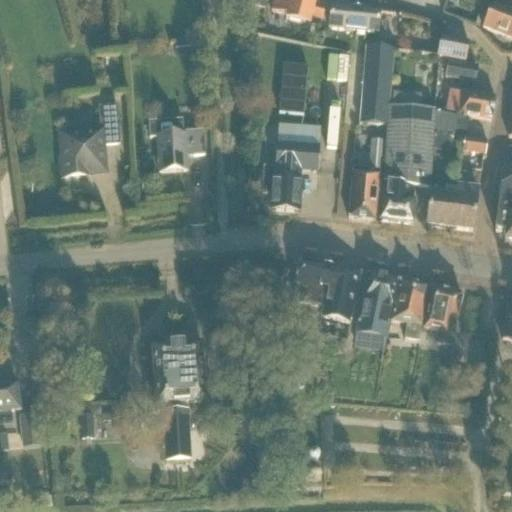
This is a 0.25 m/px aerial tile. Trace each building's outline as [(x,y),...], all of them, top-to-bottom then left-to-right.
[(264,12),(265,0),(239,0),(238,6),(264,12)] [(319,31),(323,9),(314,7),(315,2),(307,0),(273,0),(270,14),(286,18),(285,23),(319,31)] [(511,0),(509,0),(509,3),(505,12),(492,7),(482,31),(511,43),(511,0)] [(376,37),(378,16),(347,13),(348,10),(331,8),(328,33),(376,37)] [(178,56),(204,55),(203,31),(177,32),(178,56)] [(465,65),(469,44),(440,38),(436,59),(465,65)] [(392,53),(366,51),(361,109),(360,126),(387,128),(387,111),(392,53)] [(444,80),(474,86),(477,70),(447,64),(444,80)] [(490,125),(494,101),(462,96),(458,119),(490,125)] [(432,133),(433,116),(433,114),(418,113),(419,99),(392,97),(391,112),(387,111),(387,128),(386,145),(383,180),(379,224),(412,228),(416,204),(412,204),(413,190),(429,191),(432,143),(432,133)] [(61,182),(89,179),(89,177),(103,175),(101,149),(119,148),(116,108),(97,110),(99,136),(60,139),(62,163),(59,163),(61,182)] [(432,133),(432,143),(450,147),(453,132),(466,134),(468,123),(455,121),(455,119),(433,116),(432,133)] [(183,135),(182,122),(148,124),(149,142),(157,141),(159,176),(185,175),(185,160),(192,159),(192,160),(204,160),(203,134),(183,135)] [(484,158),(486,145),(464,142),(462,155),(484,158)] [(382,172),(384,144),(370,143),(368,171),(382,172)] [(319,150),(308,149),(276,147),(275,172),(264,171),(263,196),(273,197),(272,214),(296,215),(298,185),(296,184),(297,173),(317,174),(319,151),(319,150)] [(375,224),(379,179),(379,176),(368,175),(368,172),(352,170),(348,221),(375,224)] [(456,191),(458,177),(446,176),(445,188),(456,191)] [(456,200),(452,233),(472,236),(477,193),(469,192),(471,179),(458,177),(456,191),(455,200),(456,200)] [(511,246),(511,184),(499,191),(494,235),(504,237),(503,245),(511,246)] [(456,200),(455,200),(430,197),(426,230),(452,233),(456,200)] [(321,320),(349,326),(359,277),(300,263),(295,288),(293,298),(324,304),(321,320)] [(386,342),(388,329),(386,328),(395,284),(367,278),(354,338),(386,342)] [(418,346),(421,329),(428,291),(399,285),(390,325),(406,327),(404,344),(418,346)] [(451,350),(460,298),(431,292),(424,333),(438,335),(436,347),(451,350)] [(511,308),(507,308),(501,344),(511,345),(511,308)] [(333,354),(335,341),(318,338),(316,352),(314,363),(331,366),(333,354)] [(205,405),(201,348),(182,349),(182,348),(169,349),(169,350),(151,351),(155,416),(161,416),(164,466),(189,464),(186,414),(184,414),(183,406),(205,405)] [(455,378),(458,357),(446,356),(443,376),(455,378)] [(0,388),(0,415),(19,413),(17,386),(0,388)] [(20,420),(23,452),(40,450),(36,418),(20,420)] [(80,419),(81,443),(93,443),(92,419),(80,419)]
